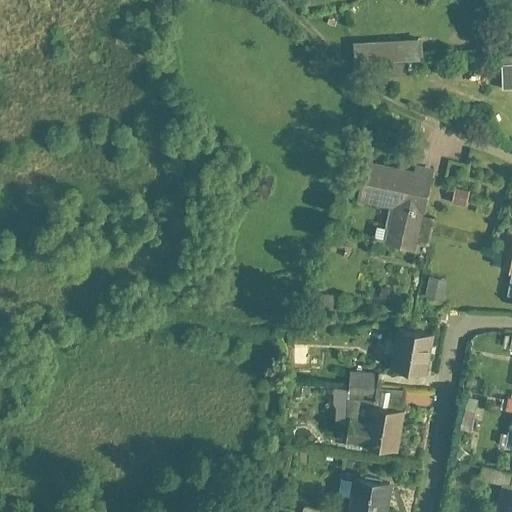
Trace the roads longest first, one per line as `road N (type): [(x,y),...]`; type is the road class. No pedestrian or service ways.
road 1 (track): [(482,147),(376,100),(284,0)]
road 2 (residential): [(511,324),(460,332),(424,511)]
